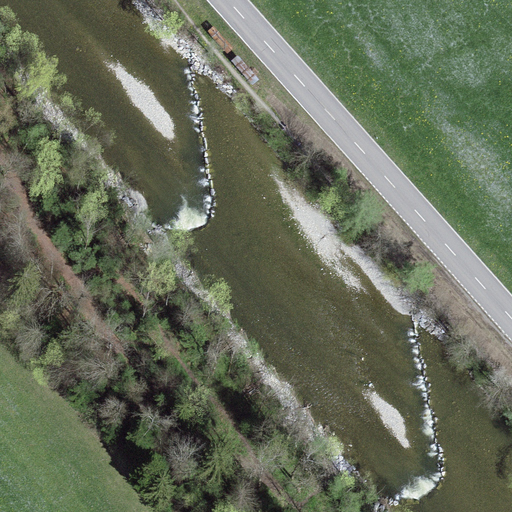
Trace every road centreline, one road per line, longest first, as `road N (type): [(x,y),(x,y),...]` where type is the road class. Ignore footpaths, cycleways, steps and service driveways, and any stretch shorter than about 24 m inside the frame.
road 1 (secondary): [(511,319),(227,0)]
road 2 (track): [(0,303),(166,511)]
